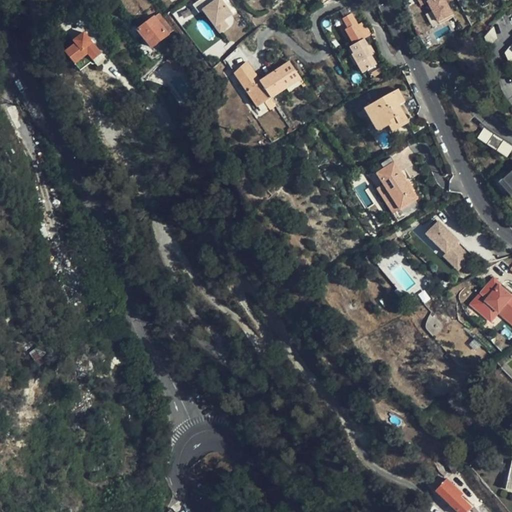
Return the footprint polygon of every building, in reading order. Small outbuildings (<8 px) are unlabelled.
[(224,0),(199,0),(196,2),(216,30),(235,16),(224,0)] [(417,0),(420,5),(427,2),(436,21),(454,15),(445,0),(417,0)] [(342,19),(345,25),(348,29),(345,32),(353,45),(365,38),(368,36),(372,34),(366,22),(360,26),(352,14),(342,19)] [(171,33),(158,15),(138,31),(151,48),(171,33)] [(488,21),(481,31),(486,39),(493,29),(488,21)] [(69,55),(78,66),(92,55),(98,63),(106,56),(89,34),(77,43),(80,47),(69,55)] [(365,38),(353,45),(350,47),(363,69),(364,71),(378,63),(372,53),(374,52),(370,45),(369,45),(365,38)] [(174,59),(168,47),(155,54),(159,60),(165,56),(169,62),(174,59)] [(350,47),(347,49),(360,71),(363,69),(350,47)] [(92,55),(78,66),(84,74),(98,63),(92,55)] [(304,76),(293,60),(265,80),(248,63),(237,74),(267,103),(304,76)] [(398,90),(367,108),(381,131),(389,126),(392,133),(409,123),(398,105),(405,101),(398,90)] [(32,119),(31,119),(27,121),(16,99),(5,104),(7,107),(6,108),(7,111),(1,113),(4,119),(6,120),(17,141),(37,130),(32,119)] [(96,120),(105,112),(99,104),(89,112),(95,121),(96,120)] [(381,131),(367,108),(364,109),(378,133),(381,131)] [(511,159),(511,157),(486,135),(480,142),(507,166),(511,159)] [(385,170),(394,163),(391,158),(381,164),(385,170)] [(407,182),(394,163),(385,170),(377,174),(384,185),(401,210),(418,199),(412,191),(414,190),(408,181),(407,182)] [(511,180),(503,190),(511,199),(511,180)] [(401,210),(384,185),(378,189),(394,214),(401,210)] [(49,243),(48,222),(33,222),(34,244),(49,243)] [(422,236),(441,255),(444,253),(451,260),(461,250),(454,243),(434,223),(422,236)] [(451,260),(444,253),(439,258),(453,272),(467,257),(461,250),(451,260)] [(495,285),(488,279),(475,295),(482,301),(477,307),(491,317),(493,314),(500,320),(503,316),(511,322),(511,300),(506,297),(494,287),(495,285)] [(482,301),(475,295),(466,307),(487,323),(491,317),(477,307),(482,301)] [(511,322),(503,316),(500,320),(511,328),(511,322)] [(95,371),(87,354),(85,352),(81,355),(82,357),(90,373),(95,371)] [(39,398),(90,373),(82,357),(38,382),(39,398)] [(103,409),(96,392),(63,407),(71,423),(103,409)] [(474,511),(465,500),(451,486),(452,484),(446,478),(444,480),(439,476),(433,483),(438,487),(435,490),(457,511),(459,511),(474,511)]
